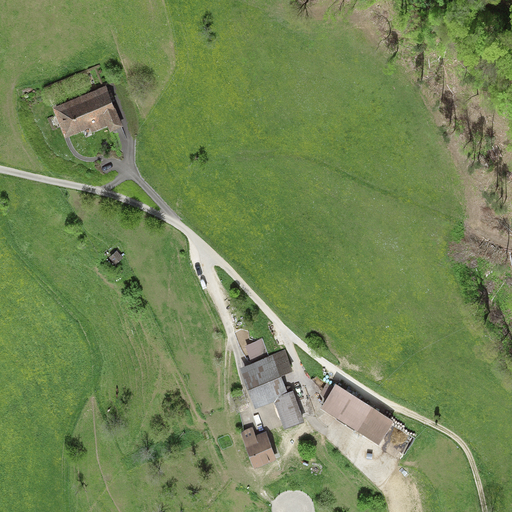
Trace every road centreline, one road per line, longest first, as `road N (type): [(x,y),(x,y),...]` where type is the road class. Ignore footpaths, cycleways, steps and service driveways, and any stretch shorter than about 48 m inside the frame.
road 1 (track): [(0,169),(131,200),(186,230),(343,378),(461,442),(486,511)]
road 2 (unknown): [(203,245),(229,331),(231,420)]
